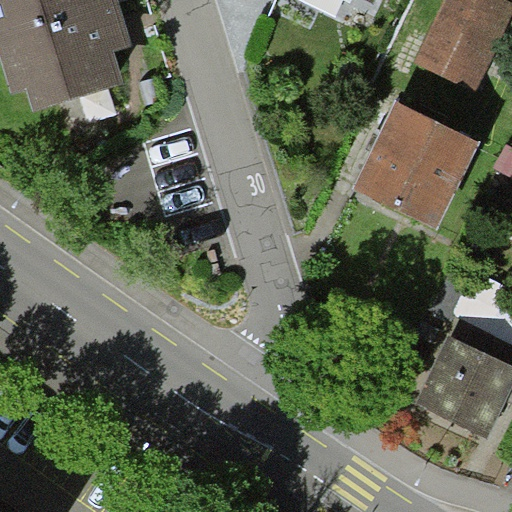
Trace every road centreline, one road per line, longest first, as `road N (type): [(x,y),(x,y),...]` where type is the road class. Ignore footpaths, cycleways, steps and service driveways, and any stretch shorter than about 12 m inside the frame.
road 1 (residential): [(189,0),(291,350),(243,436)]
road 2 (residential): [(243,436),(0,262)]
road 3 (residential): [(351,511),(243,436)]
